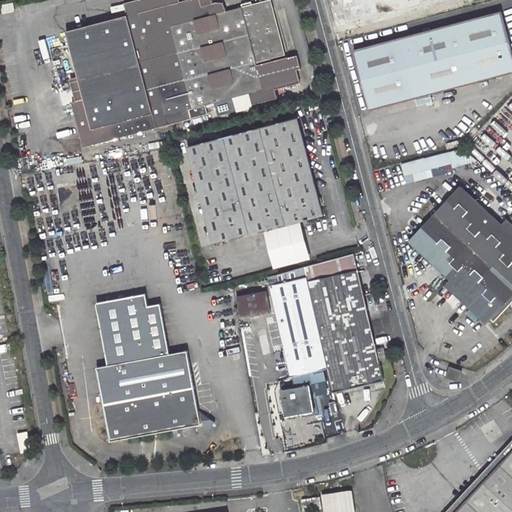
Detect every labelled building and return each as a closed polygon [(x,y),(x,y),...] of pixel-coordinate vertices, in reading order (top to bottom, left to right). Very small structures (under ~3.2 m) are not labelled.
[(4,11),(16,8),(14,0),(2,2),(4,11)] [(170,0),(128,11),(66,28),(84,96),(71,99),(83,142),(208,109),(206,100),(215,98),(218,111),(253,102),(252,99),(274,93),(272,85),(300,78),(296,65),(300,64),(297,52),(272,59),(271,54),(285,51),(271,0),(252,0),(226,7),(223,0),(219,0),(217,1),(217,0),(170,0)] [(124,0),(128,11),(170,0),(124,0)] [(418,0),(340,0),(346,20),(419,2),(418,0)] [(511,51),(501,8),(355,47),(371,107),(511,68),(511,51)] [(313,82),(316,95),(322,93),(319,81),(313,82)] [(311,106),(325,103),(323,96),(310,100),(311,106)] [(298,115),(190,143),(215,241),(324,212),(298,115)] [(434,169),(474,160),(470,145),(401,161),(406,182),(435,175),(434,169)] [(511,297),(511,228),(462,182),(411,236),(495,316),(511,297)] [(377,346),(356,255),(319,264),(269,275),(290,373),(292,372),(294,385),(282,387),(286,413),(314,408),(310,382),(305,383),(303,370),(330,364),(336,389),(384,377),(381,358),(386,356),(384,345),(377,346)] [(237,326),(229,284),(213,286),(221,329),(237,326)] [(268,289),(238,294),(242,315),(272,310),(268,289)] [(96,301),(109,362),(168,351),(160,303),(147,306),(146,292),(96,301)] [(109,362),(100,363),(112,437),(203,420),(190,347),(168,351),(109,362)] [(464,365),(453,360),(449,369),(460,374),(464,365)] [(511,511),(511,447),(452,511),(511,511)] [(355,511),(352,487),(326,491),(329,511),(355,511)] [(320,497),(313,498),(314,509),(322,508),(320,497)] [(311,498),(302,499),(304,510),(313,509),(311,498)]
